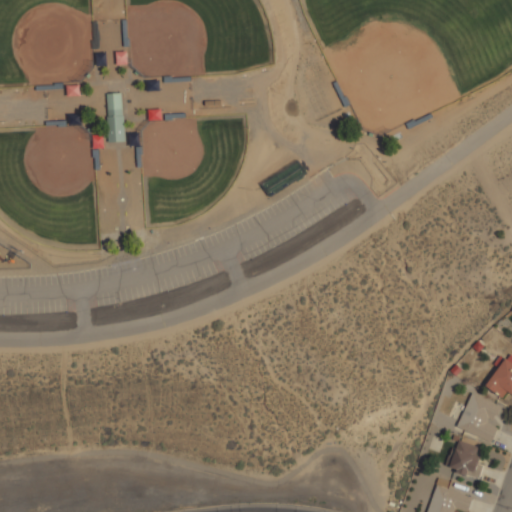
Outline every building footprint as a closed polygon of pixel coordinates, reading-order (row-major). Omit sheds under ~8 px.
[(107,142),(123,141),(123,93),(106,93),(107,142)] [(502,398),(507,391),(511,394),(511,354),(506,359),(500,355),(493,364),(498,368),(485,385),(502,398)] [(492,442),(498,425),(494,423),(501,405),(471,392),(457,427),(492,442)] [(479,478),(482,465),(478,465),(480,456),(475,455),(478,445),(457,439),(449,470),(479,478)] [(426,511),(459,511),(460,511),(462,511),(467,511),(473,497),(436,485),(426,511)]
